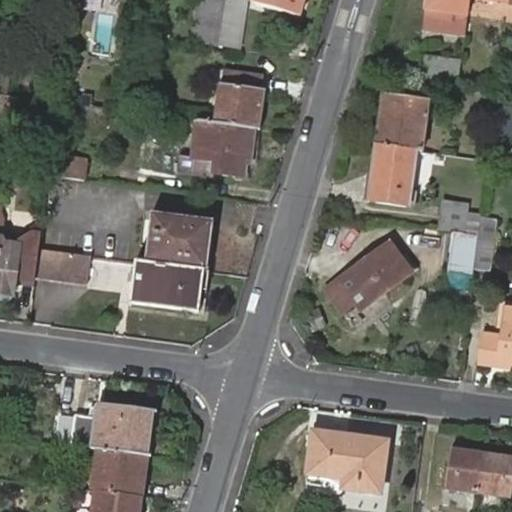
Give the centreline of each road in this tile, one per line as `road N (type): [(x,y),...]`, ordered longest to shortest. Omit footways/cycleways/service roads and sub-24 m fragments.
road 1 (residential): [(358,0),(247,375)]
road 2 (residential): [(247,375),(511,410)]
road 3 (residential): [(0,344),(247,375)]
road 4 (residential): [(247,375),(206,511)]
